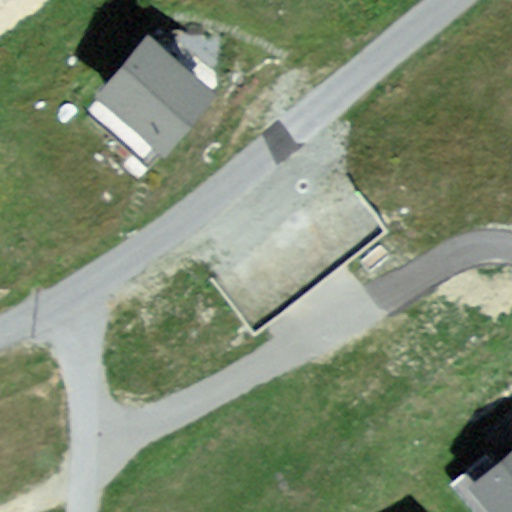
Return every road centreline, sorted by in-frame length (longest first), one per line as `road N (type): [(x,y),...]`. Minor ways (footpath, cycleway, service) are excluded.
road 1 (residential): [(511,248),(465,249),(85,458)]
road 2 (residential): [(72,294),(174,228),(299,125)]
road 3 (unclassified): [(299,125),(451,0)]
road 4 (residential): [(72,294),(84,361),(85,458)]
